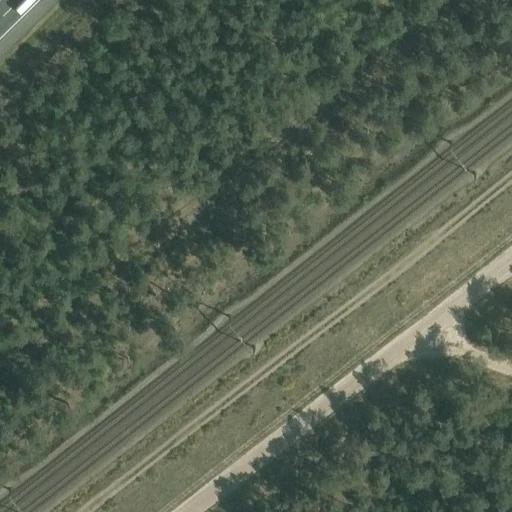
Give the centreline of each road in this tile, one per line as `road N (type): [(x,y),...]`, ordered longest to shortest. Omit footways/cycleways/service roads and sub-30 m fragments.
road 1 (track): [(85,511),(511,177)]
road 2 (track): [(189,511),(417,338)]
road 3 (track): [(511,262),(417,338)]
